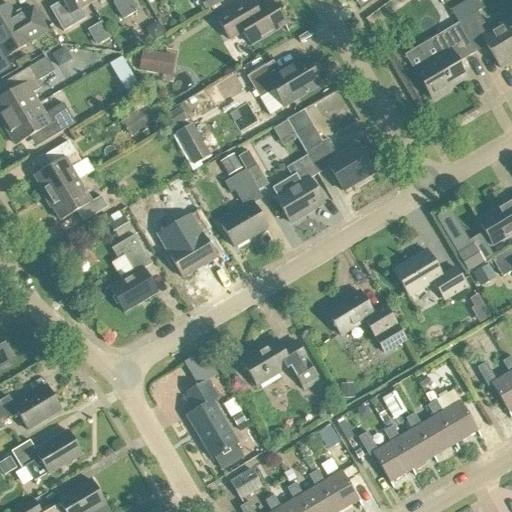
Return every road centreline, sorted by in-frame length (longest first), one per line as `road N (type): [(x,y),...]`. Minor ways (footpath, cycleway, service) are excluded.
road 1 (residential): [(127,378),(140,362),(428,189)]
road 2 (residential): [(319,0),(428,189)]
road 3 (residential): [(127,378),(33,305),(0,251)]
road 4 (residential): [(196,511),(127,378)]
